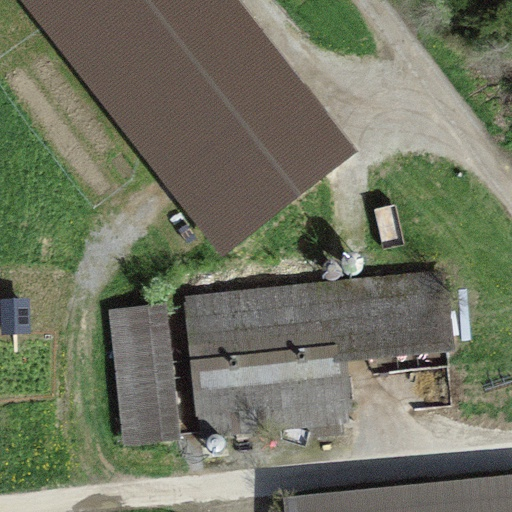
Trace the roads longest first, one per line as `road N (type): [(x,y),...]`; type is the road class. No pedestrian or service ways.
road 1 (track): [(0,510),(511,458)]
road 2 (track): [(338,0),(511,230)]
